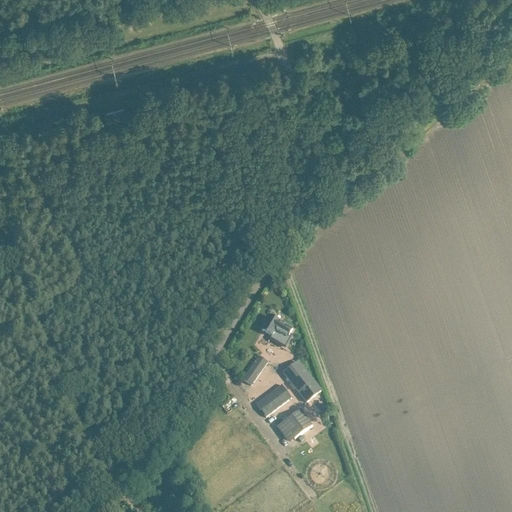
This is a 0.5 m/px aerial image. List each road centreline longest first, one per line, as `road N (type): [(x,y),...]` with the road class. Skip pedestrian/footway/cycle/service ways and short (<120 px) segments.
road 1 (unclassified): [(108,507),(180,429),(287,241),(340,184),(511,44)]
road 2 (track): [(340,184),(260,0)]
